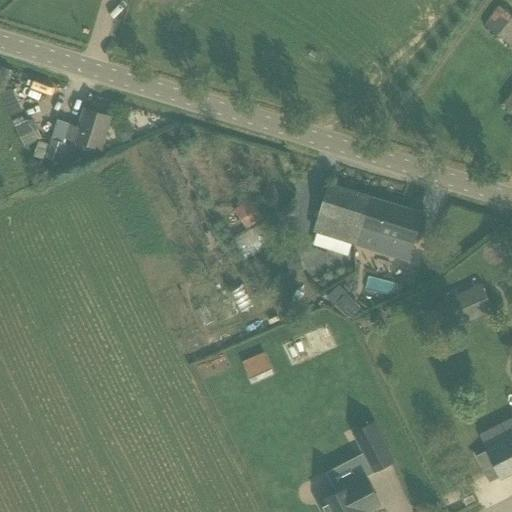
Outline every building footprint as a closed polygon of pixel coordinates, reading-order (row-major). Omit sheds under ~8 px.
[(511,43),(511,14),(499,4),(485,23),(511,43)] [(100,150),(111,116),(84,108),(78,127),(70,125),(66,140),(100,150)] [(41,140),(41,139),(32,119),(25,123),(21,116),(13,120),(15,126),(24,147),(41,140)] [(66,147),(67,144),(63,143),(51,138),(44,157),(45,157),(67,164),(72,149),(66,147)] [(48,144),(38,141),(33,156),(43,159),(48,144)] [(359,235),(370,198),(327,185),(313,230),(352,243),(355,233),(359,235)] [(406,260),(421,214),(370,198),(359,235),(355,233),(352,243),(406,260)] [(234,238),(264,219),(251,199),(221,218),(234,238)] [(297,254),(285,258),(290,274),(302,270),(297,254)] [(448,329),(454,327),(494,309),(482,281),(436,301),(448,329)] [(355,301),(342,313),(349,320),(362,309),(355,301)] [(274,375),(264,352),(241,362),(251,385),(274,375)] [(351,434),(372,474),(394,462),(373,422),(351,434)] [(501,478),(511,471),(511,436),(487,449),(477,454),(491,482),(500,477),(501,478)] [(338,493),(318,503),(322,511),(367,511),(380,506),(364,475),(336,490),(338,493)]
